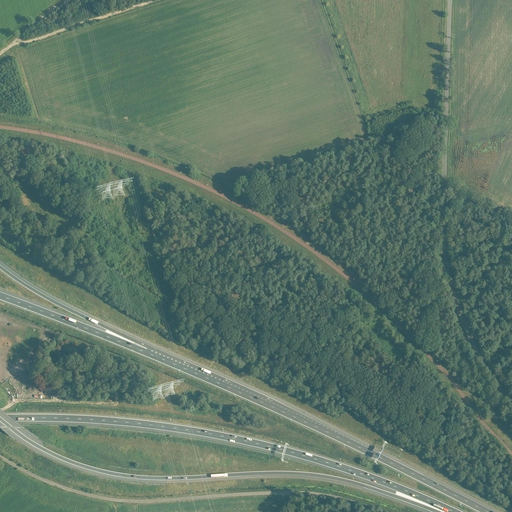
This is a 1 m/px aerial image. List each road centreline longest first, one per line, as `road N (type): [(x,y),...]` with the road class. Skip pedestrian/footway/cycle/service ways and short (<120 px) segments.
road 1 (motorway): [(0,418),(114,421),(229,437),(345,468),(453,511)]
road 2 (motorway): [(0,420),(56,455),(110,473),(332,477),(436,511)]
road 3 (unclassified): [(511,402),(473,341),(447,256),(451,0)]
road 4 (unclassified): [(0,456),(52,483),(122,500),(303,490),(391,511)]
road 5 (motorway): [(487,511),(144,352)]
road 6 (motorway): [(144,352),(0,266)]
road 7 (motorway): [(144,352),(0,295)]
road 8 (track): [(146,0),(12,44)]
road 9 (track): [(0,410),(18,400),(116,405),(113,397),(102,403)]
